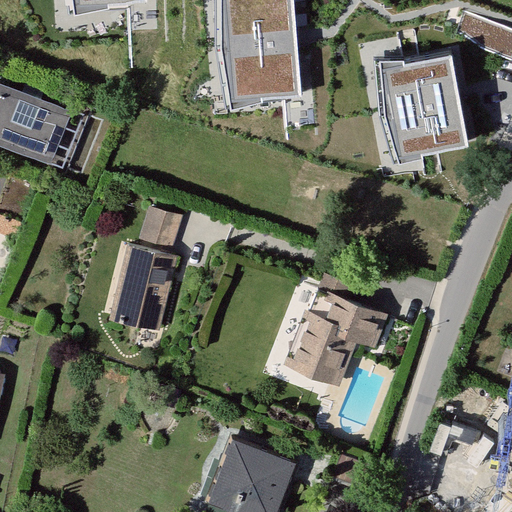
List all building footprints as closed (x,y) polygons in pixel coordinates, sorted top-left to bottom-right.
[(294,0),(225,0),(234,102),(302,96),(294,0)] [(511,23),(470,10),(464,30),(511,45),(511,23)] [(451,55),(383,68),(400,159),(469,146),(451,55)] [(0,132),(54,155),(70,114),(0,86),(0,132)] [(44,184),(19,174),(2,215),(27,225),(44,184)] [(147,200),(135,241),(170,249),(181,212),(147,200)] [(158,326),(176,251),(170,249),(135,241),(126,238),(107,313),(158,326)] [(348,283),(323,273),(289,358),(336,377),(354,332),(372,339),(383,309),(344,294),(348,283)] [(272,511),(294,455),(231,431),(207,496),(249,511),(272,511)]
